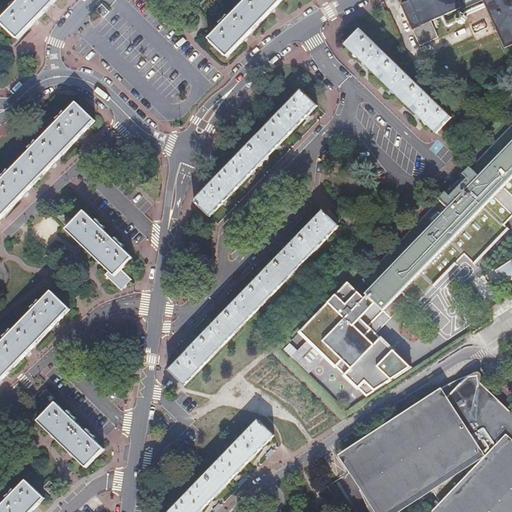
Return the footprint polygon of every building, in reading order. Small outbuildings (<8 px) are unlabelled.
[(20,0),(19,0),(15,0),(15,2),(17,3),(16,4),(14,2),(10,5),(12,9),(0,20),(0,23),(17,40),(33,24),(34,25),(38,20),(37,19),(55,0),(20,0)] [(247,0),(230,18),(227,16),(224,20),(226,22),(225,23),(223,21),(219,24),(221,27),(208,40),(227,59),(242,42),(243,44),(247,40),(246,38),(270,13),(271,15),(276,10),(275,9),(283,0),(247,0)] [(483,0),(500,37),(511,31),(511,12),(506,0),(412,0),(402,5),(413,29),(462,7),(463,9),(483,0)] [(511,0),(506,0),(511,12),(511,31),(500,37),(505,48),(511,44),(511,0)] [(455,118),(364,30),(349,45),(440,133),(455,118)] [(301,91),(194,201),(209,216),(317,106),(301,91)] [(50,167),(52,168),(56,163),(55,162),(57,161),(95,124),(76,106),(10,172),(8,171),(5,174),(6,176),(6,177),(4,175),(0,178),(2,181),(0,182),(0,219),(22,197),(23,198),(28,193),(27,191),(50,167)] [(439,199),(440,199),(364,279),(390,304),(466,224),(479,237),(482,235),(488,240),(511,215),(511,214),(506,209),(510,205),(497,193),(511,178),(511,125),(470,168),(469,167),(439,199)] [(82,247),(83,246),(98,260),(97,261),(101,265),(102,264),(109,271),(105,275),(121,291),(132,280),(122,269),(133,258),(123,248),(125,245),(120,243),(119,244),(118,243),(119,242),(116,237),(113,239),(104,230),(105,227),(101,224),(99,226),(98,225),(100,223),(97,219),(94,221),(84,211),(66,230),(78,242),(78,243),(82,247)] [(323,211),(169,371),(184,386),(338,225),(323,211)] [(0,383),(2,381),(1,380),(25,355),(26,356),(30,353),(29,351),(53,326),(54,327),(58,323),(57,322),(69,309),(51,292),(41,302),(39,301),(36,304),(38,306),(37,307),(35,305),(31,309),(32,312),(13,331),(11,330),(9,333),(10,335),(9,336),(7,335),(3,338),(4,340),(0,345),(0,383)] [(322,359),(327,364),(328,298),(294,332),(303,342),(296,349),(289,342),(282,349),(308,374),(322,359)] [(391,511),(433,491),(432,508),(436,511),(511,511),(511,415),(478,387),(479,386),(480,383),(480,380),(479,379),(477,377),(475,376),(473,376),(470,371),(441,381),(337,447),(379,511),(391,511)] [(50,434),(49,436),(53,439),(55,438),(70,452),(68,454),(73,458),(74,456),(86,468),(104,450),(94,440),(95,437),(91,434),(90,436),(88,435),(91,433),(87,429),(85,431),(75,422),(76,420),(73,416),(71,418),(70,417),(72,415),(68,411),(65,413),(55,403),(38,422),(50,434)] [(199,511),(274,435),(258,421),(170,511),(199,511)] [(14,490),(11,493),(12,495),(12,496),(10,495),(6,498),(8,500),(0,508),(0,511),(33,511),(34,511),(33,511),(44,499),(26,481),(16,491),(14,490)]
